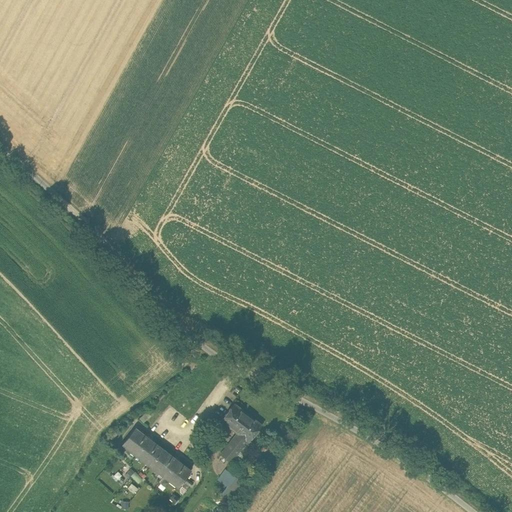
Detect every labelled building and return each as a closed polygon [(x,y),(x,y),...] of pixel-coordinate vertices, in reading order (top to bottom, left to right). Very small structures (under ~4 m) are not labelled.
[(262,425),(234,403),(221,421),(237,433),(247,441),(248,442),(262,425)] [(162,449),(135,428),(122,444),(150,465),(162,449)] [(237,433),(221,454),(231,461),(247,441),(237,433)] [(190,471),(162,449),(150,465),(178,487),(190,471)] [(245,485),(225,471),(219,479),(229,486),(223,495),(232,502),(245,485)]
